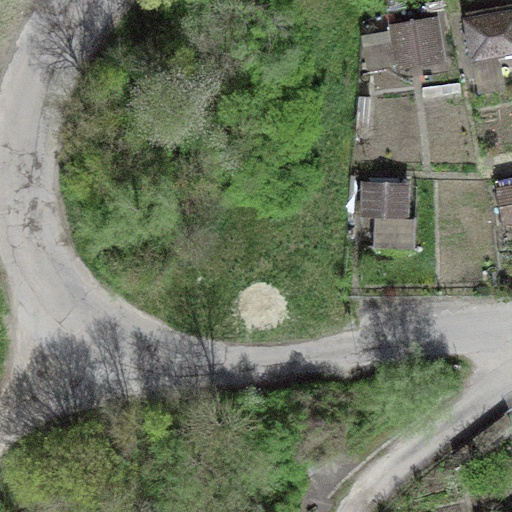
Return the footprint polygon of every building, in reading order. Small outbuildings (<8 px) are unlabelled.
[(511,0),(462,9),(476,93),(506,88),(502,60),(511,58),(511,0)] [(448,59),(440,13),(386,22),(388,39),(363,43),(367,67),(394,62),(395,68),(448,59)] [(355,120),(369,121),(370,96),(356,95),(355,120)] [(511,173),(495,176),(502,223),(511,221),(511,173)] [(415,217),(409,216),(410,179),(359,178),(360,217),(374,215),(374,245),(414,246),(415,217)]
